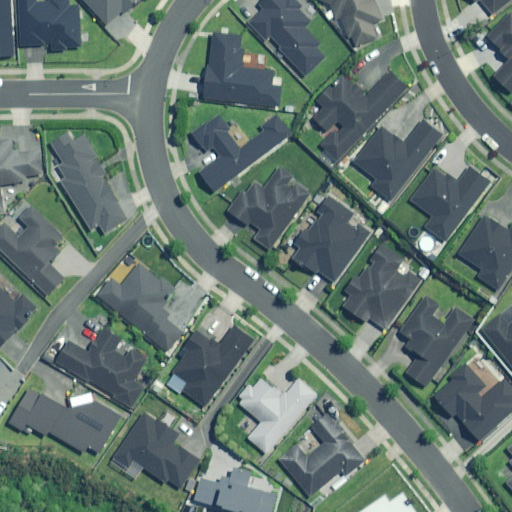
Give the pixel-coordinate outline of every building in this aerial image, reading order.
[(0,0),(0,55),(15,55),(12,0),(0,0)] [(38,0),(20,0),(23,44),(54,42),(54,49),(69,48),(69,46),(83,45),(81,4),(72,5),(71,0),(52,0),(52,1),(38,1),(38,0)] [(84,0),(108,25),(124,10),(126,12),(139,0),(84,0)] [(265,0),(259,5),(264,10),(251,22),(269,41),(272,38),(280,47),(278,49),(306,79),(326,59),(318,51),(322,47),(305,29),(311,24),(300,12),(303,9),(294,0),(265,0)] [(321,0),(331,4),(336,20),(342,18),(346,32),(349,40),(353,39),(355,48),(379,40),(374,24),(383,21),(376,0),(321,0)] [(511,0),(475,0),(478,3),(481,1),(493,15),(511,0)] [(511,14),(489,37),(511,59),(496,77),(511,92),(511,14)] [(242,37),(215,34),(211,67),(209,66),(205,98),(279,108),(282,88),(272,86),(274,72),(242,68),(245,50),(240,50),(242,37)] [(368,97),(353,83),(351,85),(341,75),(317,101),(325,109),(315,119),(328,132),(338,121),(342,125),(322,146),(338,161),(407,88),(391,72),(368,97)] [(293,137),(277,116),(263,127),(266,132),(240,150),(226,131),(229,129),(219,116),(193,136),(206,154),(214,149),(221,158),(200,173),(215,194),(293,137)] [(443,136),(424,121),(405,145),(383,127),(354,164),(376,181),(372,187),(392,202),(443,136)] [(73,142),(68,134),(52,142),(64,164),(60,166),(67,179),(64,180),(91,231),(100,226),(105,234),(128,222),(103,175),(105,174),(85,136),(73,142)] [(37,135),(2,140),(0,139),(0,213),(4,213),(0,186),(28,182),(27,177),(43,174),(37,135)] [(491,183),(471,168),(459,184),(437,168),(412,201),(434,217),(427,227),(447,242),(491,183)] [(289,184),(291,181),(293,178),(280,169),(265,191),(255,184),(248,195),(244,192),(230,212),(249,225),(252,222),(262,229),(260,233),(256,239),(272,251),(311,196),(294,184),(292,187),(289,184)] [(353,215),(329,198),(319,211),(324,214),(310,233),(306,230),(295,245),(301,250),(295,259),(317,275),(320,272),(334,282),(368,234),(358,226),(356,230),(347,223),(353,215)] [(63,238),(33,208),(21,220),(30,229),(20,239),(6,225),(0,231),(0,248),(48,296),(65,279),(49,264),(61,252),(55,246),(63,238)] [(511,273),(511,229),(510,232),(486,216),(460,256),(484,272),(479,278),(500,292),(511,273)] [(404,260),(384,245),(359,280),(356,278),(346,291),(352,296),(345,306),(369,324),(371,321),(385,331),(422,279),(411,271),(413,269),(403,262),(404,260)] [(175,291),(141,263),(122,287),(112,279),(99,296),(169,352),(183,334),(166,320),(171,314),(163,307),(175,291)] [(0,346),(2,348),(18,331),(19,332),(38,310),(23,296),(16,303),(0,288),(0,346)] [(440,308),(426,297),(402,332),(413,340),(408,347),(421,356),(408,374),(428,387),(474,321),(456,309),(445,326),(433,318),(440,308)] [(511,324),(509,327),(501,316),(483,330),(511,365),(511,324)] [(254,340),(235,327),(219,348),(196,331),(184,347),(190,351),(173,375),(188,385),(184,391),(205,407),(254,340)] [(123,340),(104,328),(89,353),(70,341),(57,363),(134,409),(145,389),(135,383),(148,361),(132,351),(127,359),(116,353),(123,340)] [(486,387),(466,365),(451,378),(453,381),(435,398),(457,417),(480,443),(511,413),(511,387),(504,380),(482,400),(478,394),(486,387)] [(317,395),(298,379),(283,397),(262,379),(254,389),(250,386),(241,396),(242,405),(262,422),(248,438),(267,454),(317,395)] [(71,398),(73,409),(69,410),(43,395),(33,414),(20,407),(10,423),(31,435),(34,429),(47,436),(49,432),(84,452),(88,445),(102,453),(122,417),(96,402),(93,395),(71,398)] [(136,481),(144,468),(182,491),(201,461),(175,445),(181,436),(145,414),(117,459),(115,458),(111,465),(136,481)] [(367,461),(329,414),(312,428),(325,444),(310,457),(299,444),(280,459),(311,498),(343,472),(347,477),(367,461)] [(239,511),(240,511),(241,511),(273,511),(277,494),(273,493),(275,487),(267,480),(251,477),(252,473),(234,469),(232,478),(222,475),(221,482),(201,478),(196,502),(226,509),(225,511),(239,511)] [(416,511),(404,494),(391,503),(386,496),(362,511),(416,511)]
